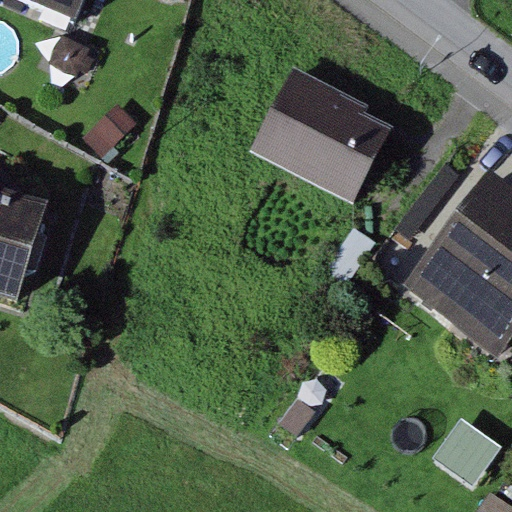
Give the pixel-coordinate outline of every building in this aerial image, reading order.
[(0,0),(0,5),(78,40),(96,0),(0,0)] [(291,81),(257,146),(351,196),(386,131),(291,81)] [(511,205),(492,191),(411,302),(500,367),(511,350),(511,205)] [(0,197),(0,292),(22,299),(49,213),(0,197)] [(485,511),(511,511),(511,504),(500,495),(485,511)]
